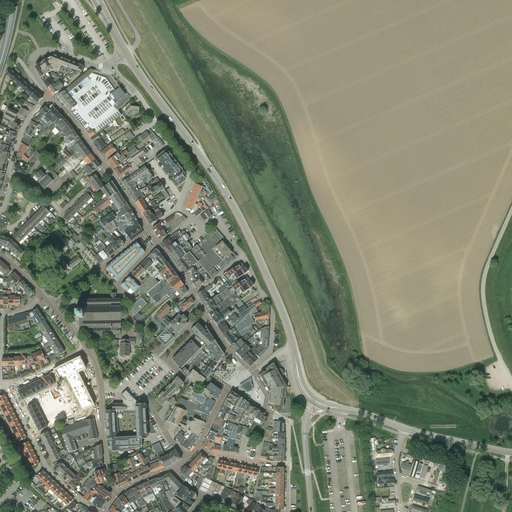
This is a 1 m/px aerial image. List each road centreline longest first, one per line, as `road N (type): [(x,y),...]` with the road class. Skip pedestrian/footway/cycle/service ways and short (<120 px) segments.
road 1 (tertiary): [(293,350),(251,241),(203,160)]
road 2 (unclassified): [(511,381),(483,297),(511,213)]
road 3 (residential): [(147,230),(51,99)]
road 4 (residential): [(98,511),(44,464),(4,387)]
road 5 (tertiary): [(126,52),(203,160)]
road 6 (residential): [(50,306),(147,230)]
